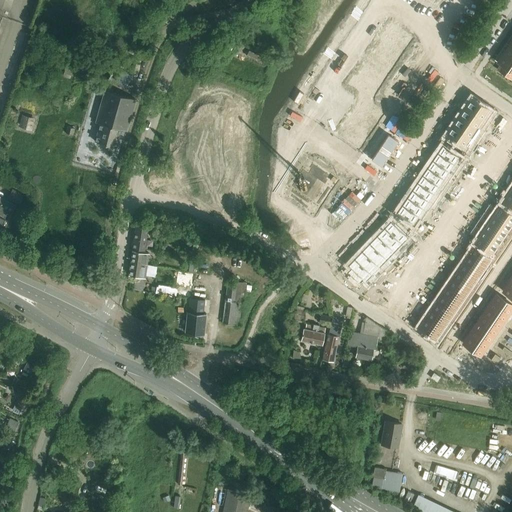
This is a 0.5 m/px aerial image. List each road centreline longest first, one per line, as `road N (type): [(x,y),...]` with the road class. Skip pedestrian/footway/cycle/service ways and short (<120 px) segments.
road 1 (secondary): [(389,511),(100,327)]
road 2 (secondary): [(91,349),(173,385),(357,511)]
road 3 (residential): [(308,269),(375,205),(461,77)]
road 4 (residential): [(132,192),(176,57),(247,0)]
road 5 (residential): [(308,269),(248,234),(132,192)]
road 6 (unclassified): [(28,511),(58,410),(91,349)]
road 7 (residential): [(440,360),(308,269)]
road 8 (residential): [(440,360),(511,254)]
road 9 (residential): [(132,192),(108,310)]
